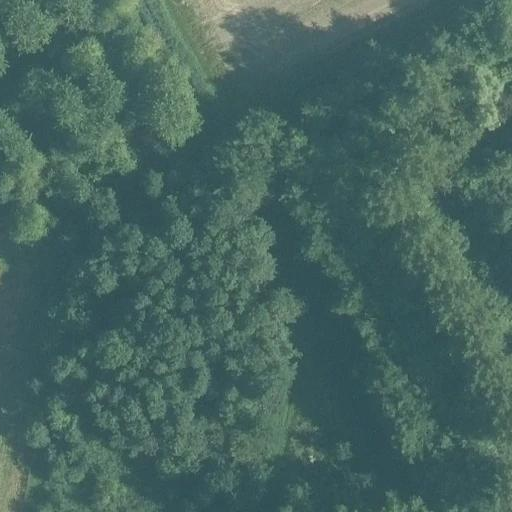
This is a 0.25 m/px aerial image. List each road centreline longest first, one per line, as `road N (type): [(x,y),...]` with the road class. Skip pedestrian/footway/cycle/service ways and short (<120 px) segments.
road 1 (unknown): [(455,0),(280,95)]
road 2 (unknown): [(293,316),(259,511)]
road 3 (unknown): [(261,252),(280,95)]
